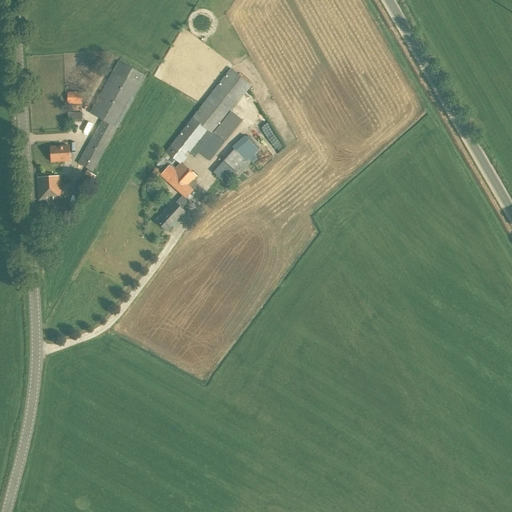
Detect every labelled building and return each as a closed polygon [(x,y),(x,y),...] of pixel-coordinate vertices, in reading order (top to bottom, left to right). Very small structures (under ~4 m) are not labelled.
[(90,178),(93,172),(146,76),(119,61),(89,114),(101,120),(78,164),(87,169),(84,175),(90,178)] [(210,161),(242,120),(231,111),(252,85),(230,68),(165,152),(179,163),(180,161),(183,163),(186,158),(184,156),(188,152),(195,157),(199,152),(210,161)] [(81,95),(81,92),(67,92),(67,104),(82,104),(82,101),(84,101),(84,95),(81,95)] [(67,122),(84,122),(84,112),(67,112),(67,122)] [(252,163),(257,158),(254,154),(258,150),(245,135),(232,147),(234,149),(213,172),(225,184),(245,162),(248,159),(252,163)] [(58,168),(58,162),(70,161),(69,145),(49,147),(50,163),(52,163),(52,168),(35,169),(36,182),(37,182),(38,200),(47,200),(47,197),(53,197),(53,199),(61,199),(59,168),(58,168)] [(196,176),(181,162),(174,170),(169,165),(161,175),(183,195),(175,202),(174,201),(156,221),(167,231),(185,212),(182,208),(189,201),(186,198),(198,185),(193,180),(196,176)] [(44,239),(58,238),(60,228),(61,228),(61,221),(42,223),(44,239)]
